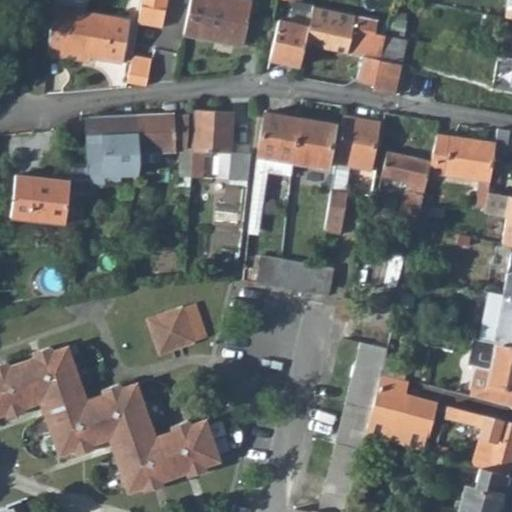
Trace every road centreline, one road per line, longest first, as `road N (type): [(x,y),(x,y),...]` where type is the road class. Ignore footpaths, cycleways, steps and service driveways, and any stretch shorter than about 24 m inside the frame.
road 1 (residential): [(511,122),(259,79),(0,108)]
road 2 (residential): [(321,327),(271,511)]
